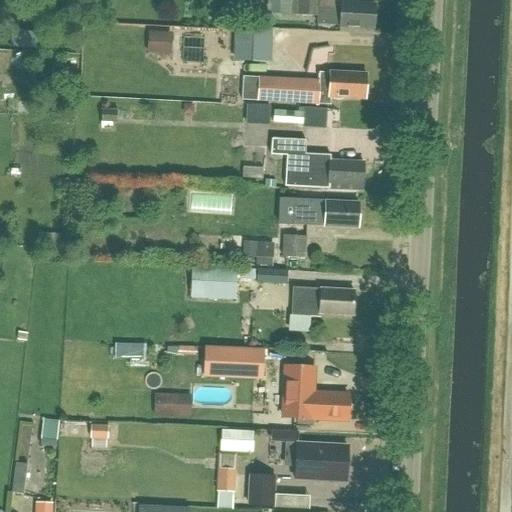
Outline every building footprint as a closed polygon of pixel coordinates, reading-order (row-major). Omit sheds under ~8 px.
[(317,8),(317,0),(267,0),(266,15),(286,16),(286,15),(315,17),(315,25),(339,27),(339,29),(361,31),(373,31),(374,6),(357,5),(340,4),(340,9),(317,8)] [(270,62),(271,33),(254,32),(253,61),(270,62)] [(148,34),(146,55),(163,56),(165,35),(148,34)] [(330,106),(330,98),(365,100),(366,75),(329,73),(329,74),(319,73),(319,80),(291,79),(257,78),(256,102),(289,104),(318,106),(330,106)] [(115,111),(102,110),(101,122),(115,123),(115,111)] [(272,112),(271,124),(301,126),(325,128),(326,111),(302,110),(302,114),(272,112)] [(362,190),(363,164),(331,163),(331,156),(306,155),(307,140),(272,138),(271,154),(287,155),(285,187),(331,189),(331,188),(362,190)] [(358,229),(359,204),(325,202),(325,201),(294,199),(292,225),(358,229)] [(303,259),(305,238),(281,236),(280,257),(303,259)] [(272,267),(273,260),(273,244),(243,243),(242,258),(255,259),(255,266),(272,267)] [(235,301),(237,269),(190,267),(189,299),(235,301)] [(285,286),(286,272),(256,270),(255,284),(285,286)] [(354,292),(292,288),(291,316),(320,318),(320,315),(353,316),(354,292)] [(145,345),(114,344),(114,360),(144,360),(145,345)] [(262,352),(205,349),(204,378),(261,380),(262,352)] [(313,385),(314,369),(285,368),(283,418),(347,420),(348,397),(317,395),(316,394),(306,394),(306,385),(313,385)] [(148,393),(147,416),(186,416),(186,393),(148,393)] [(58,422),(42,420),(40,446),(56,448),(58,422)] [(107,427),(90,427),(90,440),(107,441),(107,427)] [(250,453),(251,432),(219,431),(218,452),(250,453)] [(346,483),(347,447),(297,444),(295,480),(346,483)] [(14,463),(11,493),(23,495),(27,465),(14,463)] [(232,493),(233,470),(216,470),(215,493),(216,493),(215,509),(230,510),(231,493),(232,493)] [(247,475),(246,506),(272,507),(274,477),(247,475)]
